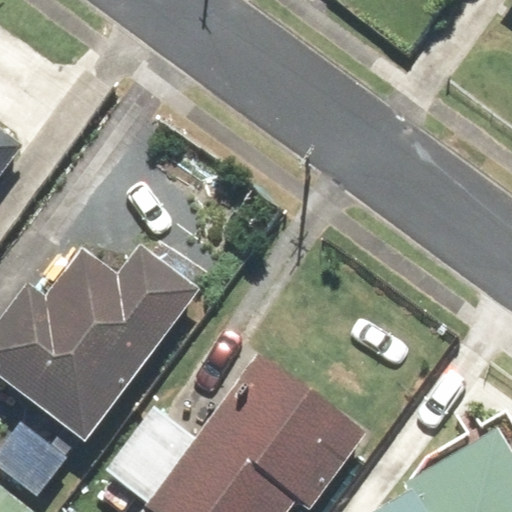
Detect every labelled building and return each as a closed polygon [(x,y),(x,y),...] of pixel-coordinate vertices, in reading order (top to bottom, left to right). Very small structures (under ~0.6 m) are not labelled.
[(194,294),(132,250),(109,282),(76,258),(42,305),(22,291),(0,320),(0,391),(82,450),(194,294)] [(141,511),(290,511),(291,510),(293,511),(316,511),(367,440),(251,360),(191,447),(147,416),(104,477),(146,506),(141,511)] [(511,511),(511,427),(504,415),(395,484),(406,502),(390,511),(511,511)] [(66,462),(17,426),(0,448),(0,470),(38,499),(66,462)] [(0,511),(28,511),(0,489),(0,511)]
